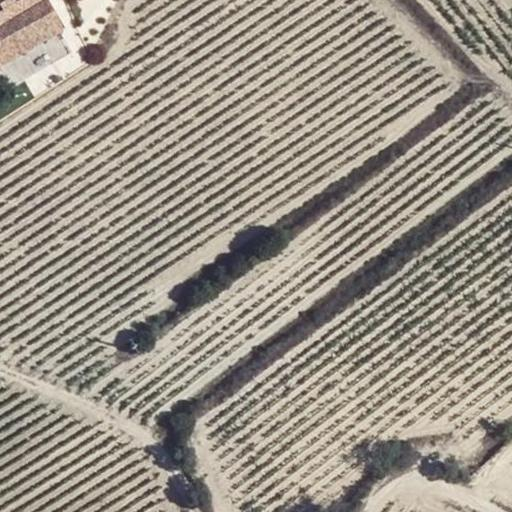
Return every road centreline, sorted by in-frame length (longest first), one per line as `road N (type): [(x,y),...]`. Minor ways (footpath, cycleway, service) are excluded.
road 1 (track): [(0,370),(162,448),(193,511)]
road 2 (track): [(377,511),(403,480),(425,478),(494,511)]
